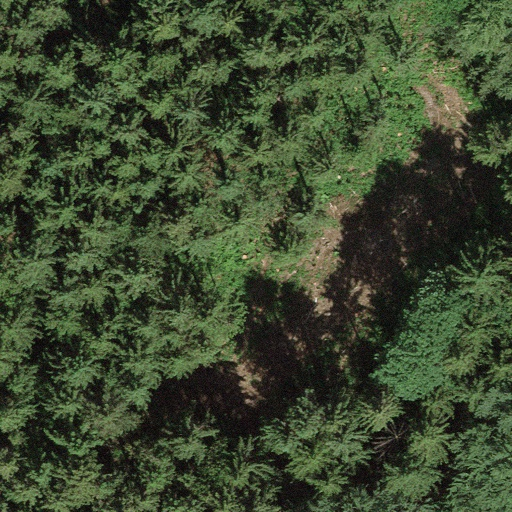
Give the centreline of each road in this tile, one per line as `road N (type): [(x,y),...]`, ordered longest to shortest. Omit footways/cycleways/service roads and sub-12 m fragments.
road 1 (track): [(439,496),(511,278)]
road 2 (track): [(511,424),(423,511)]
